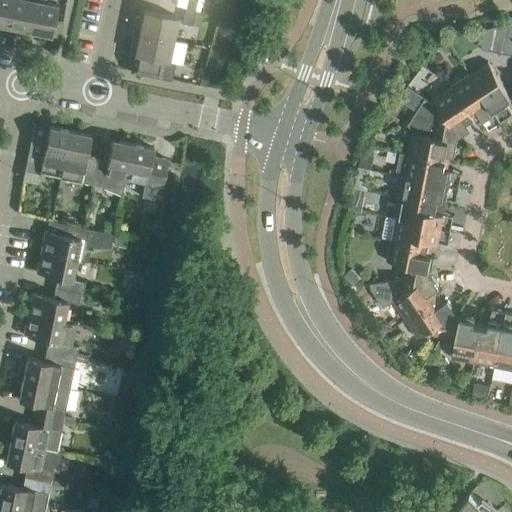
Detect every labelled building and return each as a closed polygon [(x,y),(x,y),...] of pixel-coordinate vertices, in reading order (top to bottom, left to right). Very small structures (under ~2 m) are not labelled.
[(0,0),(0,23),(6,24),(10,0),(0,0)] [(28,29),(33,0),(10,0),(6,24),(28,29)] [(45,0),(33,0),(28,29),(60,36),(63,21),(54,20),(58,4),(45,1),(45,0)] [(187,0),(186,7),(196,9),(197,0),(187,0)] [(203,11),(196,9),(186,7),(183,22),(200,26),(203,11)] [(178,16),(163,13),(143,9),(142,16),(136,15),(133,30),(173,39),(178,16)] [(511,53),(511,20),(506,22),(501,51),(511,53)] [(168,65),(173,39),(133,30),(130,45),(136,47),(131,71),(171,80),(174,66),(168,65)] [(440,51),(432,56),(439,67),(447,62),(440,51)] [(511,96),(489,61),(470,73),(501,121),(511,113),(511,111),(507,104),(511,100),(511,96)] [(501,121),(470,73),(451,86),(473,118),(479,114),(483,120),(488,117),(494,126),(501,121)] [(467,122),(473,118),(451,86),(433,98),(435,100),(433,102),(425,97),(416,111),(451,134),(455,131),(459,136),(471,128),(467,122)] [(450,139),(451,134),(416,111),(408,124),(416,130),(416,133),(412,132),(408,154),(446,161),(447,154),(455,156),(458,141),(450,139)] [(60,175),(70,130),(49,126),(47,137),(32,134),(23,179),(38,182),(40,171),(60,175)] [(70,130),(60,175),(60,177),(91,183),(97,157),(87,155),(91,134),(70,130)] [(125,178),(133,143),(112,138),(107,159),(97,157),(91,183),(102,186),(122,194),(125,178)] [(153,147),(133,143),(125,178),(144,182),(142,196),(159,200),(168,158),(152,155),(153,147)] [(446,161),(408,154),(400,153),(396,174),(404,176),(460,186),(461,177),(451,175),(452,170),(445,168),(446,161)] [(458,195),(460,186),(404,176),(399,197),(438,204),(439,197),(446,198),(447,193),(458,195)] [(437,212),(438,204),(399,197),(396,218),(451,229),(453,220),(443,218),(444,213),(437,212)] [(367,202),(353,200),(351,210),(365,212),(367,202)] [(61,215),(60,222),(70,224),(71,217),(61,215)] [(449,237),(451,229),(396,218),(386,216),(382,237),(391,239),(429,246),(431,239),(438,241),(439,236),(449,237)] [(114,233),(94,229),(70,224),(60,222),(57,221),(65,223),(63,233),(45,230),(41,251),(76,258),(88,260),(91,247),(111,247),(114,233)] [(115,236),(114,244),(126,247),(128,239),(115,236)] [(428,253),(429,246),(391,239),(387,261),(409,265),(407,277),(424,274),(425,268),(432,270),(435,255),(428,253)] [(72,278),(76,259),(88,261),(88,260),(76,258),(41,251),(37,271),(58,276),(56,286),(81,291),(83,281),(72,278)] [(426,278),(424,274),(407,277),(406,279),(371,283),(371,288),(384,307),(393,300),(406,319),(438,298),(433,291),(440,287),(431,275),(426,278)] [(130,289),(129,294),(140,297),(142,287),(136,285),(130,289)] [(63,320),(67,300),(79,302),(81,291),(56,286),(53,297),(32,292),(28,313),(63,320)] [(442,304),(438,298),(406,319),(418,338),(437,325),(442,333),(444,333),(454,319),(451,315),(456,312),(448,299),(442,304)] [(495,367),(506,311),(497,309),(495,319),(490,318),(489,326),(481,324),(474,362),(495,367)] [(511,369),(511,311),(506,311),(495,367),(511,369)] [(75,323),(63,320),(28,313),(23,334),(53,340),(50,350),(76,356),(78,345),(70,344),(75,323)] [(474,362),(481,324),(474,323),(476,315),(461,313),(460,320),(454,319),(444,333),(456,336),(452,358),(474,362)] [(70,387),(74,366),(76,356),(50,350),(48,361),(27,357),(23,377),(70,387)] [(70,387),(23,377),(18,398),(39,403),(37,413),(63,418),(70,387)] [(466,383),(463,391),(471,394),(473,386),(466,383)] [(473,388),(472,394),(488,399),(490,391),(473,388)] [(57,450),(63,418),(37,413),(35,423),(14,419),(9,440),(57,450)] [(111,417),(109,426),(115,428),(117,419),(111,417)] [(57,450),(9,440),(5,461),(29,466),(27,476),(50,481),(52,471),(49,471),(49,466),(52,463),(55,460),(57,456),(59,450),(57,450)] [(0,503),(41,511),(43,511),(50,481),(27,476),(25,487),(1,482),(0,484),(0,503)] [(490,511),(471,492),(453,511),(490,511)] [(41,511),(0,503),(0,511),(41,511)]
